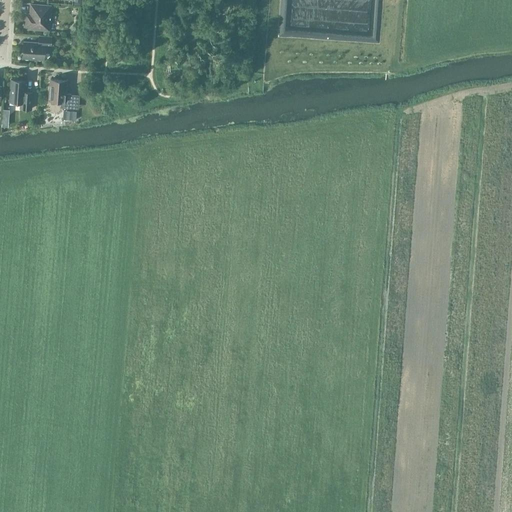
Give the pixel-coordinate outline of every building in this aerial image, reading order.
[(34,6),(34,12),(30,14),(25,14),(25,26),(29,26),(29,28),(48,30),(50,6),(31,4),(31,5),(34,6)] [(22,58),(43,60),(44,45),(50,46),(51,37),(39,36),(39,43),(23,42),(22,58)] [(10,79),(9,102),(20,103),(19,108),(31,109),(32,92),(26,92),(25,89),(26,81),(20,80),(18,78),(15,78),(13,80),(10,79)] [(65,94),(66,81),(50,80),(48,101),(50,101),(52,104),(56,104),(58,101),(60,102),(60,108),(70,108),(71,94),(65,94)] [(41,115),(43,123),(64,117),(62,109),(41,115)] [(73,119),(73,111),(65,110),(65,119),(73,119)]
